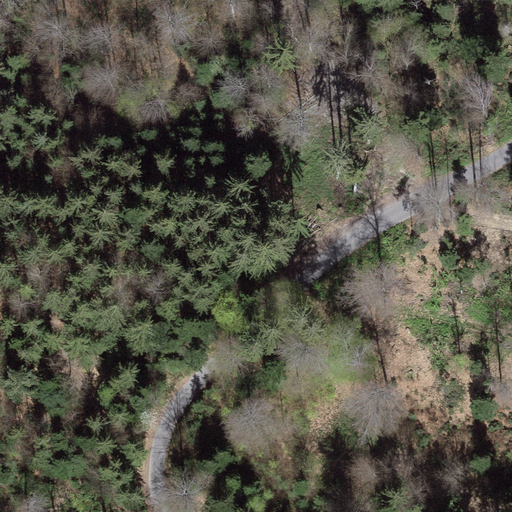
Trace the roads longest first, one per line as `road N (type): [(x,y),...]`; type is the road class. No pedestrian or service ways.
road 1 (unclassified): [(175,511),(148,443),(160,412),(228,337),(298,279),(511,148)]
road 2 (track): [(0,322),(35,372),(148,443)]
